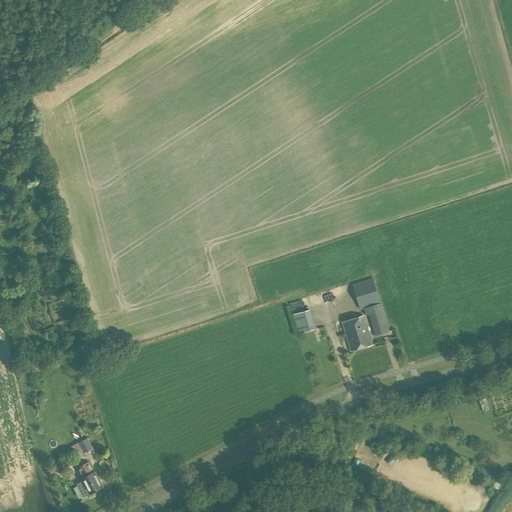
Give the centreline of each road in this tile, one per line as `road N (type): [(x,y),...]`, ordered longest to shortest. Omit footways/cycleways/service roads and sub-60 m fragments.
road 1 (tertiary): [(139,511),(351,404),(511,355)]
road 2 (track): [(0,106),(159,0)]
